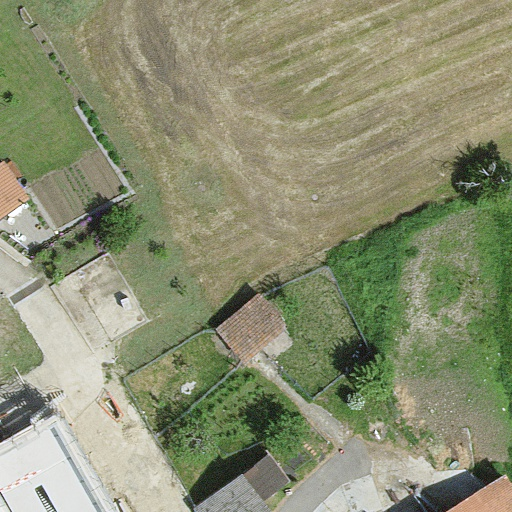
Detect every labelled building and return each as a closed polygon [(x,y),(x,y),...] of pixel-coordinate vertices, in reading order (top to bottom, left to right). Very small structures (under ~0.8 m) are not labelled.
[(4,158),(0,161),(0,226),(36,200),(4,158)] [(0,391),(52,364),(14,295),(0,302),(0,391)] [(287,323),(258,295),(213,340),(242,368),(287,323)] [(160,511),(158,511),(113,511),(60,420),(0,454),(0,505),(4,511),(160,511)] [(277,511),(284,507),(258,462),(202,511),(277,511)] [(511,511),(511,480),(510,476),(448,511),(511,511)]
